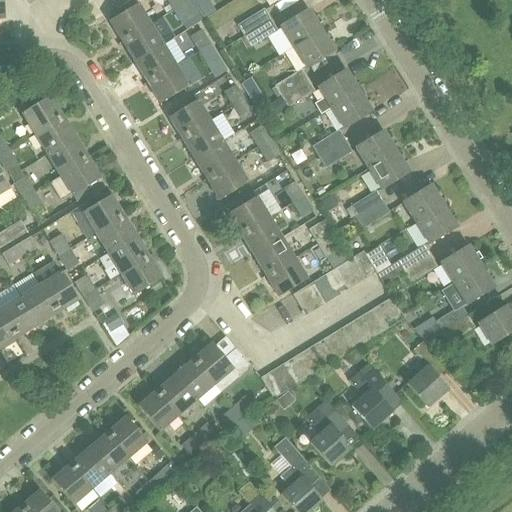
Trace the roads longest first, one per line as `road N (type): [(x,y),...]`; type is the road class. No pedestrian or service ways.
road 1 (residential): [(0,463),(189,301),(199,274),(79,73),(63,58),(0,61)]
road 2 (residential): [(511,225),(371,0)]
road 3 (residential): [(393,511),(511,406)]
